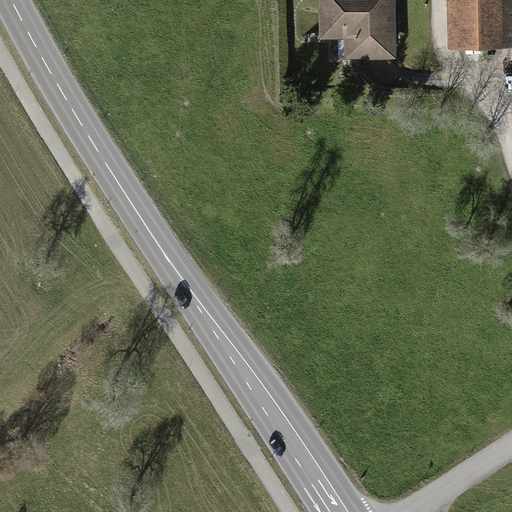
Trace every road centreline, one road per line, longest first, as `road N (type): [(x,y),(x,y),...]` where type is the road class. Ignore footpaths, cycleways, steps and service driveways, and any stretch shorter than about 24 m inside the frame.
road 1 (secondary): [(10,0),(34,52),(338,511)]
road 2 (unclassified): [(411,511),(511,447)]
